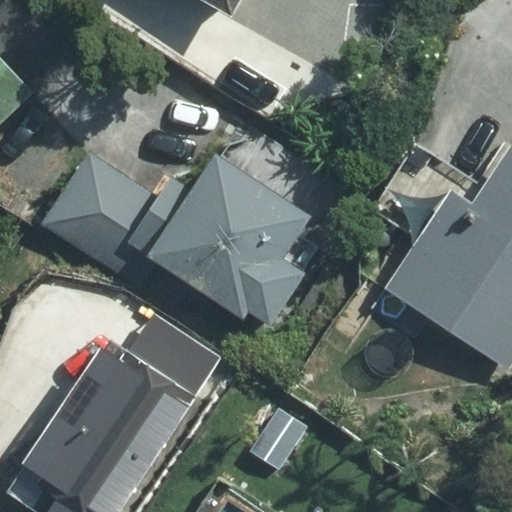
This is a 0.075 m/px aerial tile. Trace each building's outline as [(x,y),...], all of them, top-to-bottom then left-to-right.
[(206,0),(225,10),(230,0),(206,0)] [(0,111),(15,98),(0,82),(0,111)] [(333,212),(243,153),(213,197),(186,177),(171,199),(102,152),(55,220),(148,284),(171,249),(264,312),(269,304),(291,321),(326,270),(303,255),(333,212)] [(461,212),(440,199),(372,295),(487,377),(511,340),(511,158),(503,152),(461,212)] [(18,482),(64,511),(101,511),(205,356),(144,315),(108,368),(83,351),(68,373),(84,384),(55,429),(37,417),(9,459),(26,470),(18,482)] [(289,435),(259,414),(240,441),(271,463),(289,435)]
